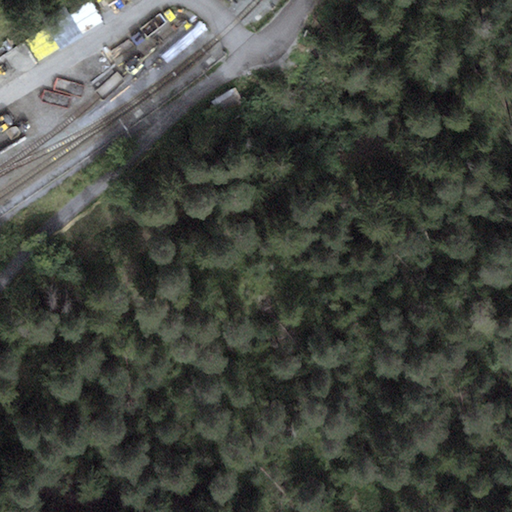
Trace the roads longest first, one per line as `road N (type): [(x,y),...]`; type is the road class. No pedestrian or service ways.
road 1 (track): [(155,126),(38,236),(0,285)]
road 2 (unclassified): [(0,97),(158,0)]
road 3 (unclassified): [(195,0),(251,59),(306,0)]
